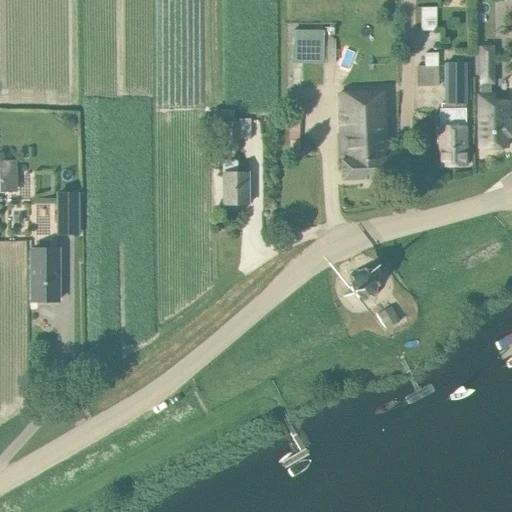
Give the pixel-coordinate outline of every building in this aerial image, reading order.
[(436,30),(436,7),(420,7),(420,31),(436,30)] [(323,31),(293,30),(292,63),(322,63),(323,31)] [(439,165),(466,165),(466,103),(472,103),(472,94),(470,94),(470,67),(466,67),(466,63),(444,63),(444,103),(440,103),(440,108),(439,108),(439,165)] [(417,87),(439,86),(438,67),(417,67),(417,87)] [(382,91),(340,93),(342,180),(387,178),(382,91)] [(494,94),(479,94),(479,97),(479,147),(507,147),(506,136),(511,135),(511,120),(509,120),(509,101),(494,101),(494,94)] [(238,122),(232,122),(232,111),(215,111),(215,140),(222,140),(223,203),(248,203),(248,171),(237,171),(237,160),(235,160),(235,149),(240,149),(240,139),(251,139),(250,119),(238,119),(238,122)] [(0,190),(22,191),(23,159),(0,158),(0,190)] [(56,192),(56,235),(79,235),(79,192),(56,192)] [(31,299),(57,299),(57,248),(31,248),(31,299)] [(349,291),(363,300),(377,293),(378,276),(364,267),(349,274),(349,291)] [(377,313),(385,329),(398,322),(390,307),(377,313)]
